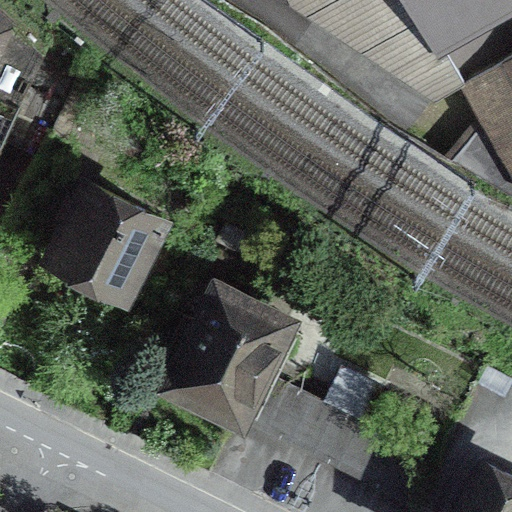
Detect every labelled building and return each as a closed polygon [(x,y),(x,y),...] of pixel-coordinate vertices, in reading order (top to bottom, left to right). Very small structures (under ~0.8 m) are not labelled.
[(0,0),(0,137),(16,105),(47,41),(0,0)] [(511,0),(288,0),(289,1),(433,97),(498,61),(511,52),(511,0)] [(511,101),(483,118),(449,162),(511,200),(511,52),(498,61),(511,85),(511,101)] [(77,202),(66,197),(56,215),(67,221),(49,256),(87,275),(84,281),(87,291),(101,298),(111,295),(114,289),(121,292),(157,222),(85,186),(77,202)] [(287,321),(214,285),(165,385),(406,505),(430,457),(261,373),(287,321)] [(511,511),(511,480),(481,465),(457,511),(511,511)]
